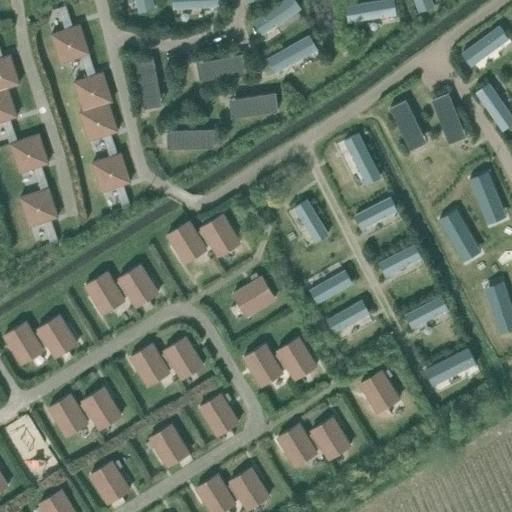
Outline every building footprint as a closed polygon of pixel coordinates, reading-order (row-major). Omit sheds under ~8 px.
[(151,0),(132,0),(135,10),(153,6),(151,0)] [(277,0),(249,20),(260,34),(299,7),(294,0),(277,0)] [(363,0),(344,3),(347,21),(395,13),(392,0),(363,0)] [(432,0),(413,0),(417,10),(434,3),(432,0)] [(81,22),(51,33),(60,63),(90,53),(81,22)] [(457,52),(467,66),(506,38),(496,24),(457,52)] [(318,49),(309,33),(267,57),(275,72),(318,49)] [(0,56),(0,89),(9,87),(21,84),(11,53),(0,56)] [(198,54),(197,72),(245,76),(247,58),(198,54)] [(151,57),(133,61),(143,108),(161,104),(151,57)] [(74,80),(83,109),(110,102),(113,101),(104,70),(74,80)] [(511,117),(489,82),(474,92),(500,132),(511,124),(511,117)] [(9,87),(0,89),(0,121),(18,116),(9,87)] [(277,109),(275,91),(227,97),(229,115),(277,109)] [(447,92),(430,98),(447,143),(464,137),(447,92)] [(405,98),(389,106),(409,149),(426,142),(405,98)] [(110,102),(83,109),(79,110),(89,140),(119,131),(110,102)] [(213,146),(213,128),(165,128),(165,146),(213,146)] [(363,182),(379,174),(358,131),(342,139),(363,182)] [(40,132),(10,142),(20,172),(50,162),(40,132)] [(122,151),(92,162),(101,192),(132,182),(122,151)] [(485,170),(469,178),(488,222),(505,214),(485,170)] [(49,185),(20,196),(29,226),(59,216),(49,185)] [(352,213),(360,229),(397,211),(389,195),(352,213)] [(307,196),(291,206),(313,242),(329,232),(307,196)] [(454,208),(438,217),(463,258),(479,249),(454,208)] [(223,213),(201,227),(218,255),(240,241),(223,213)] [(189,220),(167,234),(185,262),(207,248),(189,220)] [(376,260),(384,276),(421,258),(413,242),(376,260)] [(141,264),(119,278),(136,306),(158,292),(141,264)] [(307,289),(316,304),(351,283),(343,268),(307,289)] [(107,271),(85,284),(103,312),(125,299),(107,271)] [(261,275),(233,293),(247,315),(275,297),(261,275)] [(511,316),(500,281),(483,286),(498,332),(511,327),(511,316)] [(403,313),(411,329),(448,309),(440,294),(403,313)] [(324,318),(332,333),(369,314),(361,298),(324,318)] [(59,315),(38,329),(56,356),(77,342),(59,315)] [(26,321),(4,335),(22,363),(44,349),(26,321)] [(186,336),(164,350),(181,378),(203,364),(186,336)] [(299,336),(277,350),(295,378),(317,364),(299,336)] [(153,343),(130,357),(148,384),(170,371),(153,343)] [(266,343),(243,356),(261,384),(283,371),(266,343)] [(421,368),(429,383),(472,361),(465,346),(421,368)] [(382,369),(360,383),(377,411),(399,397),(382,369)] [(104,386),(82,400),(100,428),(122,414),(104,386)] [(71,393),(49,407),(67,435),(89,421),(71,393)] [(221,393),(199,407),(217,435),(239,421),(221,393)] [(333,416),(311,430),(329,458),(351,444),(333,416)] [(172,423),(150,437),(167,465),(189,451),(172,423)] [(300,424),(278,437),(295,465),(317,452),(300,424)] [(112,460),(90,474),(108,502),(130,488),(112,460)] [(252,467),(230,481),(247,509),(269,495),(252,467)] [(0,471),(0,490),(8,485),(0,471)] [(218,474),(196,488),(211,511),(219,511),(236,502),(218,474)] [(76,511),(62,489),(40,503),(45,511),(76,511)]
